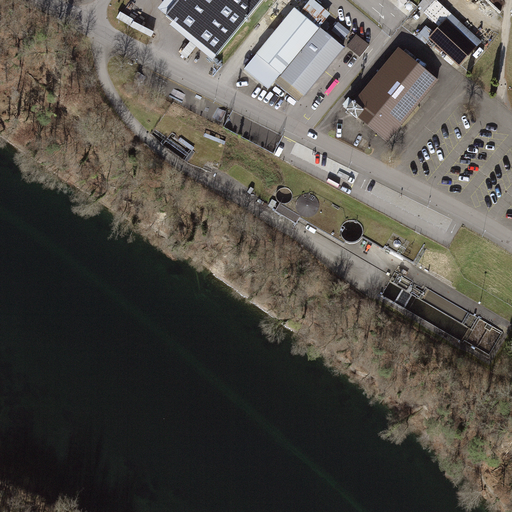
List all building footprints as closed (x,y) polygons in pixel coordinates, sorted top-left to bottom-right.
[(179,0),(166,15),(216,59),(266,0),(179,0)] [(297,9),(258,55),(269,65),(290,83),(306,96),(345,49),(321,30),(333,15),(314,0),(312,0),(302,13),(297,9)] [(447,20),(430,39),(462,68),(479,49),(447,20)] [(359,34),(349,46),(362,57),(372,45),(359,34)] [(441,83),(401,49),(350,108),(390,142),(441,83)] [(279,208),(345,246),(348,243),(342,237),(342,226),(347,223),(344,210),(312,192),(293,199),(291,203),(285,206),(281,205),(279,208)]
